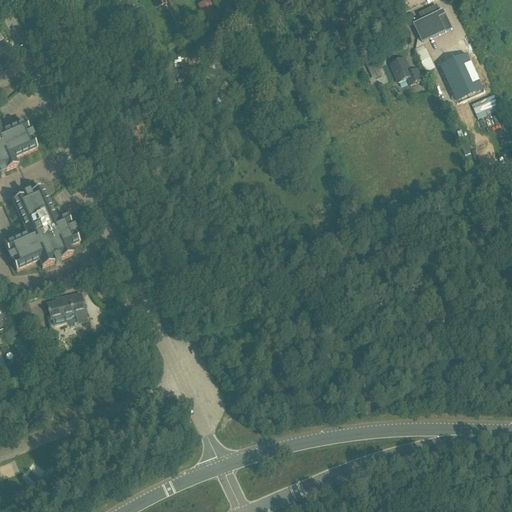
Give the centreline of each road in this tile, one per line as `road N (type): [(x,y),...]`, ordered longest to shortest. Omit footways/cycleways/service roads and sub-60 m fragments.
road 1 (unclassified): [(220,467),(2,0)]
road 2 (tertiary): [(511,431),(392,429),(301,442),(220,467)]
road 3 (tertiary): [(249,511),(404,453),(511,433)]
